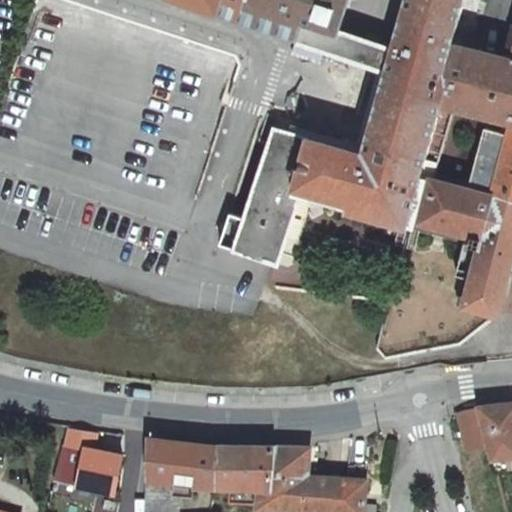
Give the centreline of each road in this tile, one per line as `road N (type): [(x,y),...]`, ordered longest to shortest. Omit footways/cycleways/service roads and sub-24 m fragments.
road 1 (unknown): [(0,239),(164,283),(180,271),(190,220),(0,157)]
road 2 (secondary): [(390,412),(113,412),(0,391)]
